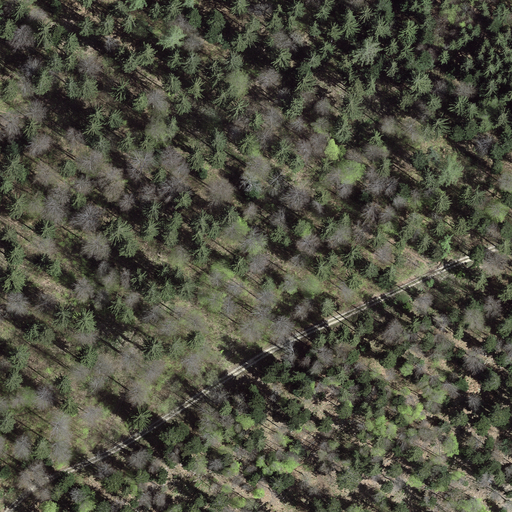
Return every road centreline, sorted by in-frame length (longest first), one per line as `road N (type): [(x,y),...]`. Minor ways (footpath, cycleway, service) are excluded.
road 1 (track): [(79,469),(120,402),(124,347),(134,329),(302,195),(363,120),(360,83),(356,67),(319,54),(192,62),(124,42),(80,41),(0,58)]
road 2 (track): [(8,511),(37,482),(104,457),(265,352),(511,244)]
road 3 (track): [(363,120),(511,29)]
